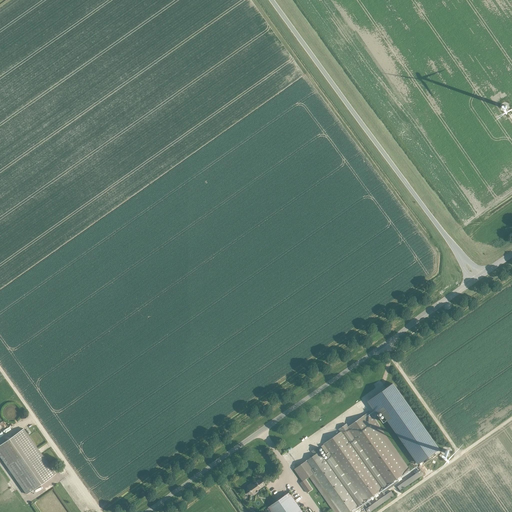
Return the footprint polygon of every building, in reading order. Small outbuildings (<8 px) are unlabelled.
[(393,383),(368,401),(377,413),(381,411),(419,464),(439,449),(393,383)] [(349,511),(355,508),(358,506),(364,502),(383,489),(388,485),(406,472),(365,415),(348,427),(346,424),(339,429),(341,432),(324,444),(321,446),(326,453),(326,454),(328,457),(325,459),(318,448),(317,447),(312,451),(314,455),(305,462),(294,469),(303,481),(305,479),(310,476),(334,511),(349,511)] [(55,474),(23,429),(0,445),(0,456),(26,494),(55,474)] [(30,435),(37,445),(44,440),(37,430),(30,435)] [(400,491),(423,475),(420,471),(397,487),(400,491)] [(251,486),(249,485),(247,486),(246,494),(252,495),(254,493),(256,494),(259,492),(258,490),(265,485),(266,480),(260,479),(251,486)] [(313,489),(305,479),(303,481),(300,483),(307,493),(313,489)] [(391,491),(369,507),(372,511),(394,495),(391,491)] [(303,511),(290,493),(269,508),(271,511),(303,511)]
